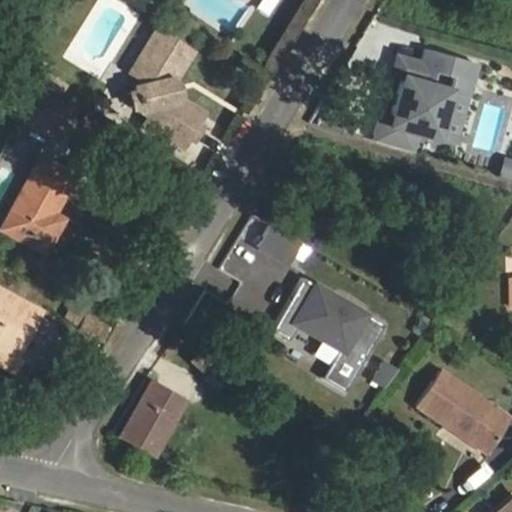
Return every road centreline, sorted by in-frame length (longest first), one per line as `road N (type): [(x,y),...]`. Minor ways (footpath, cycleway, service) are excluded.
road 1 (residential): [(59,481),(355,0)]
road 2 (residential): [(202,511),(59,481)]
